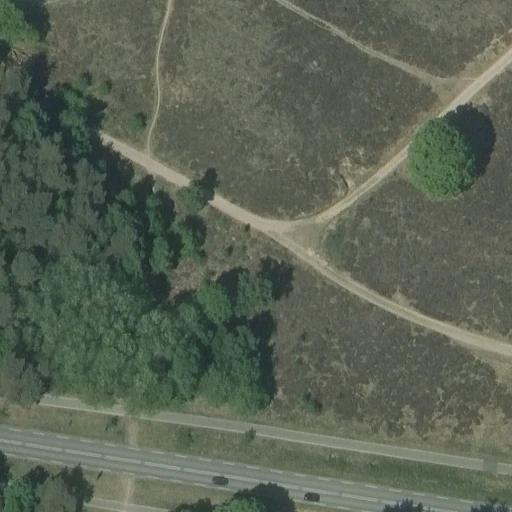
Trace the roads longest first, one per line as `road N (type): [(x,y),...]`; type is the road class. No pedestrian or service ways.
road 1 (primary): [(442,511),(0,442)]
road 2 (track): [(290,249),(0,87)]
road 3 (track): [(511,354),(373,303),(290,249)]
